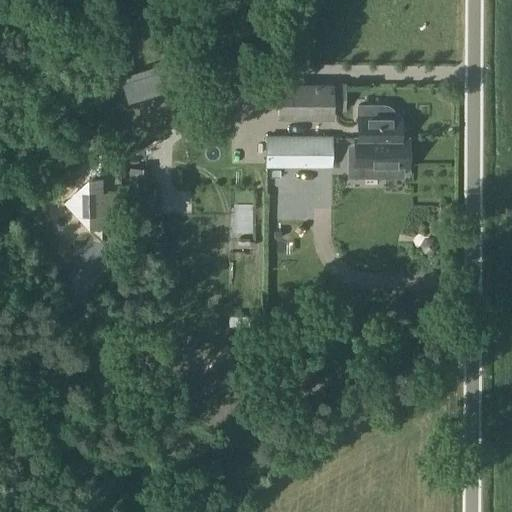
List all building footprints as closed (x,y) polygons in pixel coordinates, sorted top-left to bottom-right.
[(206,55),(205,55),(210,75),(259,59),(255,40),(235,46),(233,34),(203,43),(206,55)] [(165,67),(160,52),(122,63),(127,79),(120,81),(127,103),(172,89),(170,85),(194,77),(188,60),(165,67)] [(333,118),(333,82),(278,82),(277,118),(333,118)] [(392,108),(388,106),(359,105),(359,138),(355,138),(355,176),(392,176),(395,175),(398,173),(400,170),(401,167),(408,167),(409,137),(400,137),(401,115),(394,115),(394,111),(392,108)] [(265,167),(332,167),(332,135),(266,136),(265,167)] [(114,206),(114,192),(102,192),(102,179),(89,179),(73,195),(81,202),(74,210),(89,225),(103,225),(103,206),(114,206)] [(26,201),(26,213),(47,212),(46,200),(26,201)]
